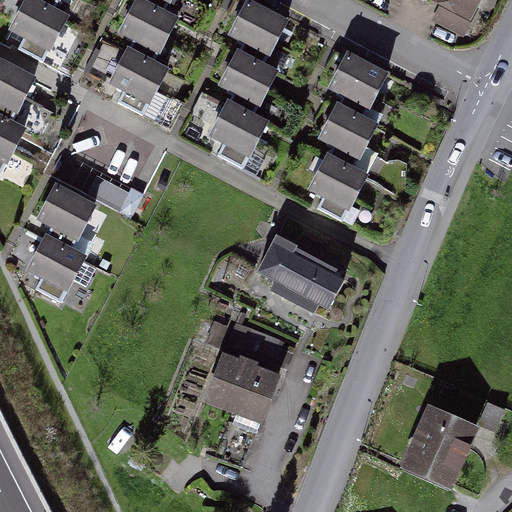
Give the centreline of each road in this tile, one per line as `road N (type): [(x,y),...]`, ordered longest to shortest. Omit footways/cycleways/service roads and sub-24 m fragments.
road 1 (residential): [(307,511),(484,84)]
road 2 (residential): [(484,84),(319,0)]
